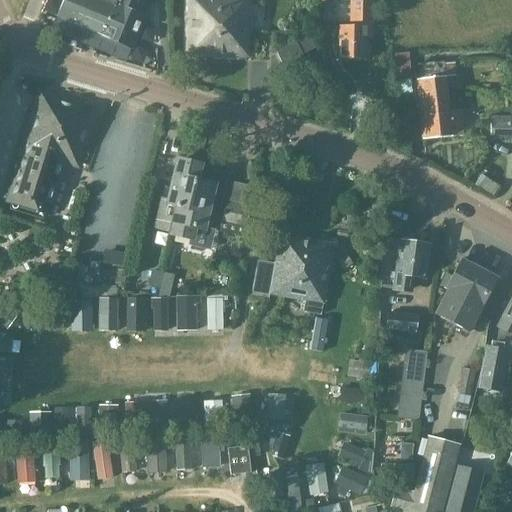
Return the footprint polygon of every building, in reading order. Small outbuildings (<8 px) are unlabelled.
[(64,0),(58,16),(101,35),(101,36),(131,49),(144,17),(137,14),(142,0),(64,0)] [(187,0),(187,57),(247,58),(248,0),(187,0)] [(372,40),(372,1),(350,1),(350,27),(340,27),(340,59),(364,59),(364,40),(372,40)] [(306,66),(294,43),(275,53),(286,76),(306,66)] [(443,60),(416,62),(417,80),(416,80),(422,141),(463,137),(460,111),(448,112),(444,77),(444,76),(444,67),(443,60)] [(77,167),(94,111),(40,94),(6,204),(48,217),(64,164),(77,167)] [(489,117),(488,136),(510,137),(510,129),(511,129),(511,124),(510,124),(510,117),(489,117)] [(162,202),(156,227),(171,231),(170,234),(182,237),(195,182),(199,167),(178,162),(168,204),(162,202)] [(195,182),(182,237),(189,239),(188,245),(199,248),(209,250),(213,232),(203,230),(203,229),(213,186),(195,182)] [(225,202),(217,232),(241,238),(249,207),(225,201),(225,202)] [(13,222),(10,232),(18,234),(21,224),(13,222)] [(255,262),(250,292),(251,292),(250,297),(267,300),(268,296),(303,302),(301,313),(320,316),(333,245),(279,236),(274,265),(255,262)] [(422,278),(427,246),(421,245),(422,243),(413,242),(412,244),(399,242),(397,259),(395,258),(391,289),(406,292),(408,276),(422,278)] [(344,257),(335,263),(341,272),(350,266),(344,257)] [(440,286),(444,288),(431,315),(467,334),(481,308),(496,279),(459,260),(450,277),(446,274),(440,286)] [(81,289),(84,268),(70,266),(66,300),(115,296),(114,287),(81,289)] [(112,284),(121,287),(126,272),(116,269),(112,284)] [(146,287),(159,290),(163,273),(150,270),(146,287)] [(163,273),(159,290),(158,296),(167,298),(172,276),(163,273)] [(195,305),(199,305),(199,296),(174,297),(175,332),(195,332),(195,305)] [(151,309),(152,332),(166,332),(166,298),(149,299),(149,309),(151,309)] [(96,331),(114,332),(115,300),(97,299),(96,331)] [(127,300),(126,331),(141,332),(141,317),(146,317),(146,310),(141,310),(141,299),(127,300)] [(205,300),(205,329),(221,329),(221,300),(205,300)] [(511,300),(497,328),(507,333),(511,335),(511,300)] [(87,320),(88,320),(88,301),(69,301),(70,333),(87,332),(87,320)] [(42,303),(43,330),(62,330),(61,302),(42,303)] [(34,314),(38,313),(36,304),(18,307),(22,329),(36,326),(34,314)] [(0,326),(6,330),(15,318),(0,306),(0,326)] [(385,330),(413,334),(415,317),(387,314),(385,330)] [(0,352),(9,354),(11,340),(0,338),(0,352)] [(477,389),(498,393),(506,352),(485,349),(477,389)] [(396,419),(416,421),(424,353),(404,351),(396,419)] [(345,377),(368,380),(370,363),(347,360),(345,377)] [(0,379),(6,380),(9,363),(0,361),(0,379)] [(457,392),(469,395),(473,372),(461,370),(457,392)] [(340,388),(338,402),(343,402),(343,404),(351,405),(351,403),(363,405),(365,391),(340,388)] [(230,397),(233,422),(250,421),(248,395),(230,397)] [(264,421),(283,422),(285,396),(266,395),(264,421)] [(175,400),(175,427),(175,433),(194,433),(194,400),(175,400)] [(147,415),(145,415),(145,425),(148,425),(148,427),(153,427),(153,432),(161,432),(161,426),(166,426),(165,401),(147,402),(147,415)] [(225,421),(221,422),(220,401),(202,402),(203,422),(207,422),(207,430),(229,429),(228,424),(225,424),(225,421)] [(123,404),(124,431),(140,430),(139,403),(123,404)] [(98,407),(98,434),(115,435),(115,427),(118,427),(118,421),(115,421),(116,406),(98,407)] [(53,438),(67,438),(67,408),(53,408),(53,438)] [(76,408),(76,432),(76,437),(89,437),(89,408),(76,408)] [(48,416),(28,416),(29,438),(48,437),(48,416)] [(337,432),(366,436),(368,421),(339,417),(337,432)] [(1,443),(20,443),(20,421),(6,420),(6,427),(1,427),(1,443)] [(276,435),(266,434),(266,436),(268,445),(273,446),(269,457),(281,461),(289,437),(277,434),(276,435)] [(217,447),(229,446),(229,437),(198,439),(200,469),(219,468),(217,447)] [(401,511),(440,511),(457,446),(426,438),(413,492),(405,490),(405,493),(392,490),(388,507),(402,511),(401,511)] [(91,442),(97,481),(112,479),(106,439),(91,442)] [(189,448),(194,448),(194,440),(173,441),(174,471),(190,470),(189,448)] [(502,465),(499,473),(505,476),(509,468),(511,469),(511,440),(510,444),(511,444),(511,446),(503,466),(502,465)] [(69,480),(86,480),(86,441),(69,441),(69,480)] [(116,444),(120,473),(136,472),(132,442),(116,444)] [(145,443),(145,448),(145,473),(164,473),(163,447),(163,442),(145,443)] [(342,444),(337,457),(359,466),(357,470),(371,477),(373,452),(366,449),(364,453),(342,444)] [(224,448),(227,476),(250,473),(246,445),(224,448)] [(14,450),(17,484),(34,483),(31,448),(14,450)] [(41,449),(42,478),(59,478),(58,448),(41,449)] [(304,466),(308,496),(326,493),(322,463),(304,466)] [(379,464),(379,480),(411,482),(412,465),(379,464)] [(456,467),(444,511),(470,511),(480,473),(456,467)] [(333,484),(340,488),(337,494),(344,498),(347,492),(356,496),(365,479),(341,468),(333,484)] [(261,476),(264,499),(282,497),(279,473),(261,476)] [(284,507),(284,511),(289,511),(300,511),(296,476),(284,478),(288,506),(284,507)]
